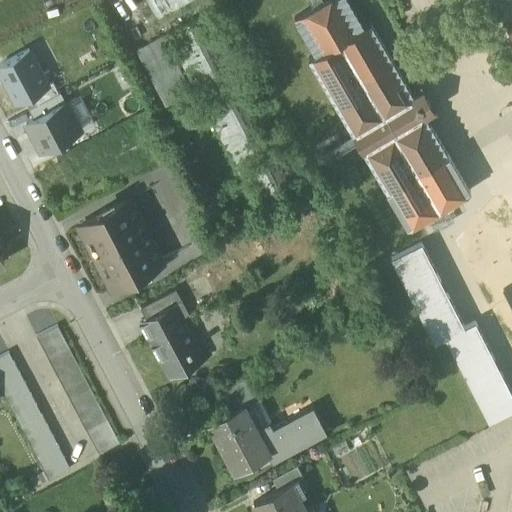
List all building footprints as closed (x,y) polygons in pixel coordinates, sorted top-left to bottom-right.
[(147,0),(157,18),(190,0),(147,0)] [(322,0),(294,17),(315,53),(364,25),(349,0),(322,0)] [(195,92),(260,216),(308,190),(212,8),(165,33),(195,92)] [(308,57),(329,92),(391,56),(371,21),(364,25),(315,53),(308,57)] [(140,46),(170,105),(195,92),(165,33),(140,46)] [(0,63),(0,69),(16,100),(31,92),(47,83),(28,48),(0,63)] [(409,87),(391,56),(329,92),(386,190),(448,153),(430,122),(426,124),(422,117),(427,114),(430,102),(427,96),(415,93),(410,96),(406,89),(409,87)] [(31,92),(37,103),(58,91),(52,81),(47,83),(31,92)] [(65,101),(26,122),(41,150),(80,129),(65,101)] [(448,153),(386,190),(408,227),(470,191),(448,153)] [(91,237),(100,255),(145,231),(129,199),(80,225),(87,239),(91,237)] [(511,224),(460,251),(486,301),(511,287),(511,224)] [(162,263),(145,231),(100,255),(109,272),(105,274),(113,289),(162,263)] [(446,337),(489,422),(511,410),(511,394),(475,322),(464,328),(421,243),(392,258),(436,343),(446,337)] [(141,322),(159,312),(182,300),(175,288),(140,306),(146,318),(140,320),(141,322)] [(188,311),(182,300),(159,312),(165,323),(188,311)] [(160,357),(170,376),(211,354),(200,334),(191,339),(180,318),(189,313),(188,311),(165,323),(147,332),(153,343),(151,344),(158,358),(160,357)] [(159,312),(141,322),(147,332),(165,323),(159,312)] [(57,325),(36,336),(41,346),(63,335),(57,325)] [(63,335),(41,346),(47,357),(68,346),(63,335)] [(68,346),(47,357),(52,368),(74,357),(68,346)] [(8,351),(0,355),(0,368),(14,362),(8,351)] [(74,357),(52,368),(58,379),(79,367),(74,357)] [(14,362),(0,368),(0,382),(19,372),(14,362)] [(79,367),(58,379),(64,389),(85,378),(79,367)] [(19,372),(0,382),(0,387),(4,394),(25,383),(19,372)] [(216,390),(228,413),(244,404),(244,406),(259,398),(246,374),(216,390)] [(85,378),(64,389),(69,400),(91,389),(85,378)] [(25,383),(4,394),(9,404),(30,393),(25,383)] [(91,389),(69,400),(75,411),(96,400),(91,389)] [(30,393),(9,404),(14,415),(35,404),(30,393)] [(96,400),(75,411),(81,421),(102,410),(96,400)] [(35,404),(14,415),(20,426),(41,415),(35,404)] [(234,469),(252,460),(268,451),(256,428),(244,406),(244,404),(228,413),(210,422),(234,469)] [(269,421),(256,428),(268,451),(252,460),(257,469),(327,432),(312,406),(272,427),(269,421)] [(102,410),(81,421),(86,432),(107,421),(102,410)] [(41,415),(20,426),(25,437),(47,425),(41,415)] [(107,421),(86,432),(92,443),(113,432),(107,421)] [(47,425),(25,437),(31,447),(52,436),(47,425)] [(113,432),(92,443),(97,453),(119,442),(113,432)] [(52,436),(31,447),(37,458),(58,447),(52,436)] [(58,447),(37,458),(42,469),(64,458),(58,447)] [(64,458),(42,469),(48,479),(69,468),(64,458)] [(272,478),(278,488),(291,481),(291,482),(303,476),(297,465),(272,478)] [(253,501),(258,511),(301,511),(306,510),(291,482),(291,481),(278,488),(253,501)]
